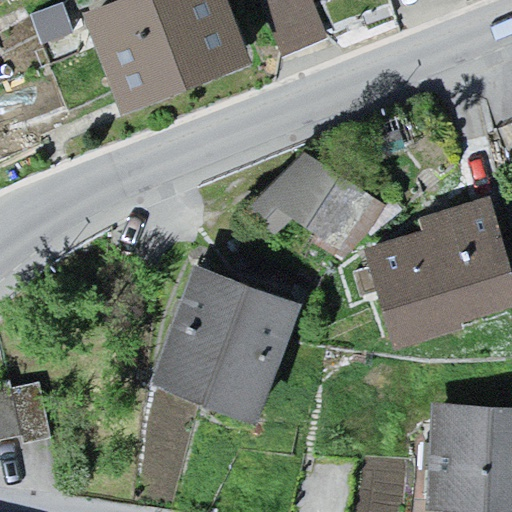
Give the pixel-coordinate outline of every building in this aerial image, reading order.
[(241,0),(94,0),(93,1),(132,100),(261,49),(241,0)] [(396,197),(301,141),(266,200),(360,256),(372,235),(396,197)] [(511,258),(495,200),(372,235),(401,335),(511,303),(511,258)] [(194,257),(149,369),(258,413),(303,301),(194,257)] [(511,396),(433,391),(425,502),(511,508),(511,396)]
